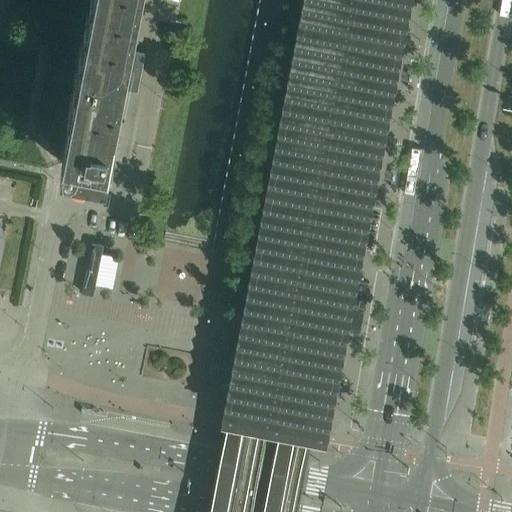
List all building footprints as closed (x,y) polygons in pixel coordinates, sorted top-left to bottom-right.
[(126,49),(135,0),(94,0),(79,81),(75,98),(63,164),(102,172),(110,133),(115,134),(123,90),(125,84),(136,83),(136,78),(139,60),(130,58),(131,50),(126,49)] [(351,0),(295,0),(233,332),(218,410),(268,420),(351,0)] [(351,0),(268,420),(321,429),(336,352),(402,0),(351,0)] [(97,276),(103,247),(103,246),(103,245),(102,245),(102,244),(101,244),(100,244),(96,243),(95,243),(94,243),(93,243),(92,243),(92,244),(86,274),(86,275),(85,276),(85,277),(85,278),(85,279),(84,280),(84,281),(84,282),(84,283),(84,284),(84,285),(83,286),(83,287),(83,288),(83,290),(83,291),(83,292),(83,293),(84,293),(86,294),(87,294),(88,294),(89,295),(90,295),(91,295),(92,295),(93,295),(94,294),(94,293),(95,292),(95,291),(95,290),(95,289),(95,288),(95,287),(95,285),(96,284),(96,283),(96,282),(97,281),(97,280),(97,279),(97,278),(97,277),(97,276)] [(363,314),(371,274),(371,273),(370,273),(367,272),(364,271),(361,271),(360,271),(360,272),(352,312),(351,314),(350,319),(350,320),(350,321),(351,321),(352,322),(353,322),(358,323),(360,323),(361,323),(362,323),(362,322),(364,316),(364,315),(363,314)]
